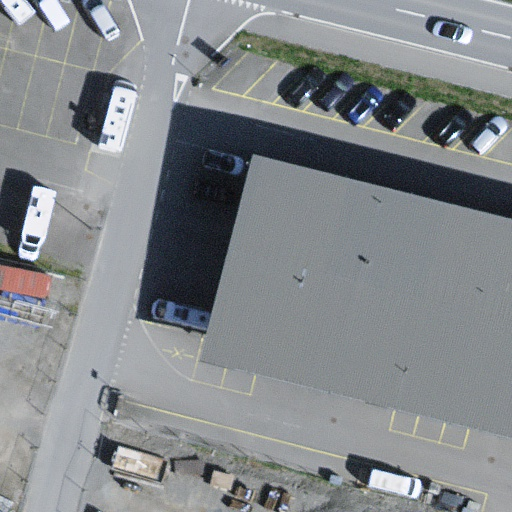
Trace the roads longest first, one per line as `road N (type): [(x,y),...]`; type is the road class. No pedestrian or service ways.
road 1 (residential): [(55,511),(196,0)]
road 2 (tertiary): [(348,0),(511,40)]
